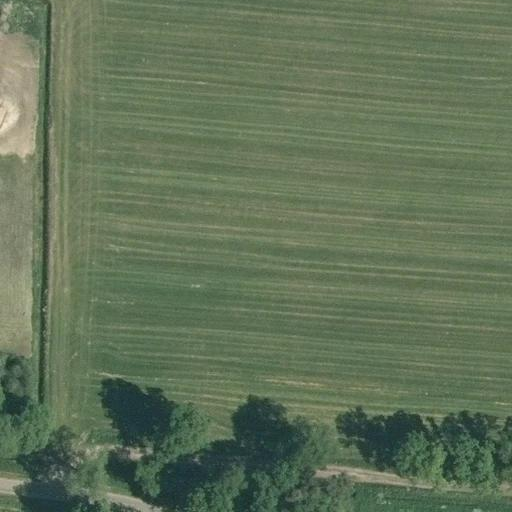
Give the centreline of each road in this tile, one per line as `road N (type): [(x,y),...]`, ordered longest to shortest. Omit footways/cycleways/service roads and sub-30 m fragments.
road 1 (track): [(511,489),(104,450),(69,462),(62,491)]
road 2 (unclassified): [(157,511),(0,484)]
